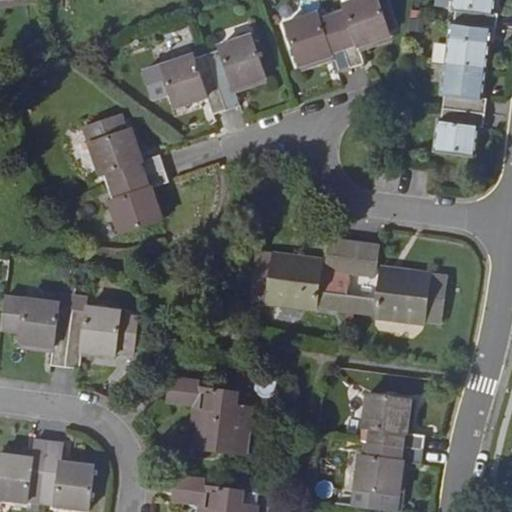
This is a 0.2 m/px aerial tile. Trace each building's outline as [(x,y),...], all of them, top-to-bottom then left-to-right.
[(343,0),(347,14),(333,19),(352,73),(367,68),(362,56),(360,50),(391,39),(388,32),(395,29),(386,1),(378,3),(377,0),(343,0)] [(454,25),(495,30),(496,18),(489,17),(491,0),(451,0),(450,12),(456,13),(454,25)] [(352,73),(333,19),(320,23),(319,20),(287,29),(301,70),(332,60),(334,65),(338,77),(352,73)] [(492,47),(495,30),(454,25),(452,41),(446,41),(443,68),(482,73),(486,46),(492,47)] [(393,46),(391,39),(360,50),(362,56),(393,46)] [(223,54),(209,59),(228,114),(242,109),(238,96),(236,90),(266,79),(252,40),(222,50),(223,54)] [(228,114),(209,59),(196,63),(195,60),(163,70),(178,110),(208,100),(210,105),(215,119),(228,114)] [(332,60),(301,70),(304,76),(334,65),(332,60)] [(478,104),(482,73),(443,68),(439,98),(444,99),(442,110),(484,117),(485,105),(478,104)] [(268,86),(266,79),(236,90),(238,96),(268,86)] [(208,100),(178,110),(180,116),(210,105),(208,100)] [(481,131),(484,117),(442,110),(440,126),(436,125),(432,152),(472,158),(475,131),(481,131)] [(105,176),(110,188),(164,171),(159,158),(147,162),(140,164),(129,134),(125,135),(118,117),(83,130),(100,177),(105,176)] [(136,132),(129,134),(140,164),(147,162),(136,132)] [(164,171),(110,188),(115,202),(109,205),(120,235),(161,221),(150,191),(157,189),(169,185),(164,171)] [(150,191),(161,221),(167,220),(157,189),(150,191)] [(349,275),(353,245),(331,243),(329,264),(327,273),(349,275)] [(378,248),(353,245),(349,275),(374,279),(378,248)] [(322,269),(302,267),(303,260),(260,255),(254,301),(269,303),(269,306),(317,313),(318,309),(329,310),(331,298),(334,298),(346,299),(349,275),(327,273),(327,274),(322,273),(322,269)] [(323,263),(303,260),(302,267),(322,269),(322,273),(327,274),(327,273),(329,264),(323,263)] [(399,280),(400,272),(381,269),(380,277),(399,280)] [(444,277),(400,272),(399,280),(380,277),(376,303),(362,302),(360,314),(375,316),(374,320),(376,320),(421,326),(422,321),(438,323),(444,277)] [(333,310),(344,312),(346,299),(334,298),(331,298),(329,310),(333,310)] [(360,314),(362,302),(346,299),(344,312),(360,314)] [(64,373),(72,315),(58,313),(58,308),(4,303),(0,334),(0,337),(20,340),(19,348),(53,352),(53,357),(51,372),(64,373)] [(87,317),(72,315),(64,373),(79,375),(81,361),(81,356),(114,359),(118,316),(88,312),(87,317)] [(19,353),(53,357),(53,352),(19,348),(19,353)] [(113,364),(114,359),(81,356),(81,361),(113,364)] [(236,375),(177,368),(174,383),(169,383),(166,407),(193,411),(189,452),(242,458),(247,412),(234,411),(236,375)] [(370,434),(367,448),(375,449),(424,455),(426,441),(413,439),(406,439),(410,407),(376,402),(369,402),(364,432),(370,434)] [(406,439),(413,439),(417,409),(410,407),(406,439)] [(25,500),(40,502),(47,444),(32,442),(30,454),(30,461),(0,456),(0,501),(25,505),(25,500)] [(47,444),(40,502),(54,504),(53,508),(76,511),(87,511),(93,469),(58,464),(59,458),(60,446),(47,444)] [(375,496),(399,499),(402,469),(409,469),(423,470),(424,455),(375,449),(367,448),(365,463),(360,462),(356,493),(375,496)] [(0,451),(0,456),(30,461),(30,454),(0,451)] [(58,464),(93,469),(93,463),(59,458),(58,464)] [(402,469),(399,499),(405,500),(409,469),(402,469)] [(202,483),(174,479),(171,504),(200,508),(199,511),(251,511),(252,509),(231,507),(233,492),(202,488),(202,483)]
